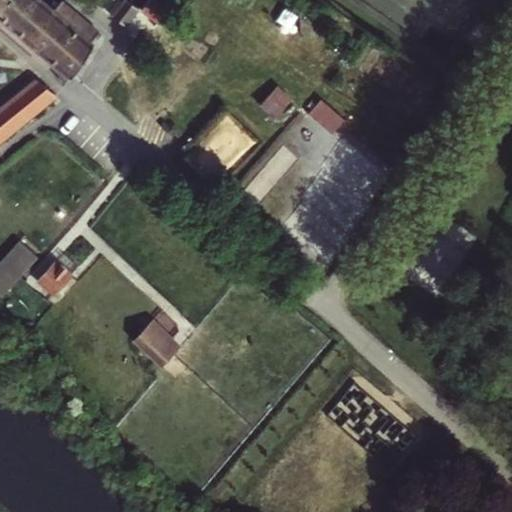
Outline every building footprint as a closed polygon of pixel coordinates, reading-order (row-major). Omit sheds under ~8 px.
[(0,0),(0,142),(56,97),(37,79),(0,109),(0,18),(72,79),(96,45),(90,41),(99,31),(63,1),(61,0),(43,0),(43,1),(42,0),(0,0)] [(259,103),(274,115),(290,95),(275,83),(259,103)] [(320,97),(306,112),(329,132),(342,118),(320,97)] [(0,293),(1,294),(37,256),(18,238),(0,258),(0,293)] [(71,273),(53,257),(34,279),(52,295),(71,273)] [(179,342),(152,317),(131,340),(174,380),(188,365),(172,349),(179,342)] [(193,327),(175,349),(191,362),(209,340),(193,327)]
